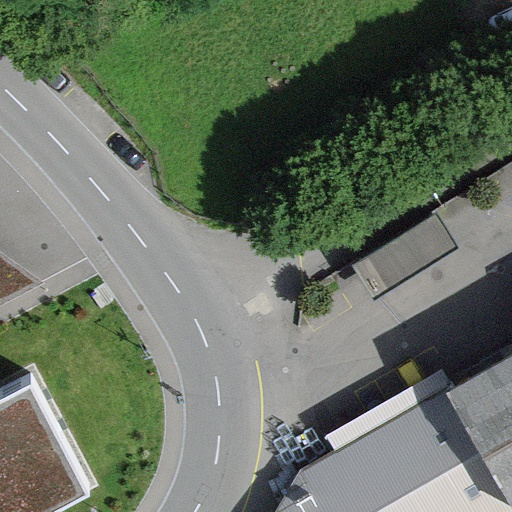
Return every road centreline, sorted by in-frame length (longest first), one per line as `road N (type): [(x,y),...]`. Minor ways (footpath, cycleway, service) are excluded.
road 1 (residential): [(0,88),(76,164),(200,320)]
road 2 (residential): [(195,511),(221,446),(221,386),(200,320)]
